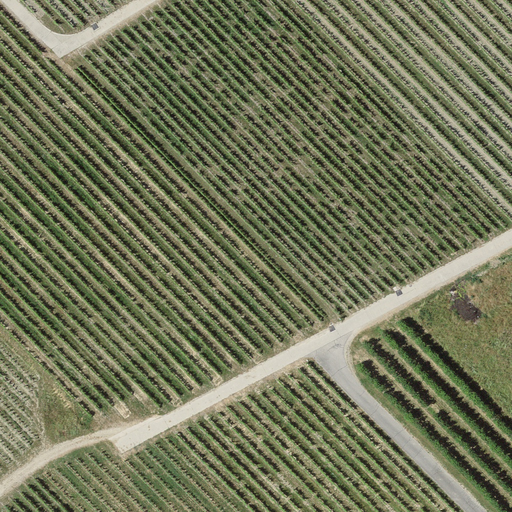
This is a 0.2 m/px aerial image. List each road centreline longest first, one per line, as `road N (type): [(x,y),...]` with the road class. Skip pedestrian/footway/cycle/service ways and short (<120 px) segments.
road 1 (track): [(511,240),(122,447)]
road 2 (track): [(314,346),(474,511)]
road 3 (track): [(148,0),(63,51),(11,0)]
